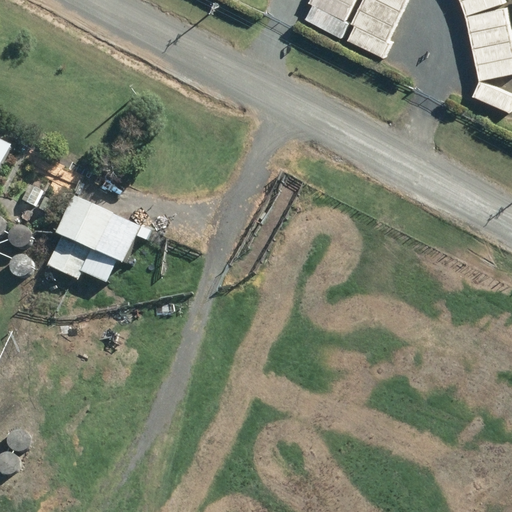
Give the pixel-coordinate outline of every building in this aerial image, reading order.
[(338,0),(315,0),(305,19),(323,28),(338,0)] [(0,174),(13,150),(0,143),(0,174)] [(49,186),(32,178),(20,205),(37,212),(49,186)] [(85,195),(53,267),(87,282),(89,277),(117,289),(130,261),(136,264),(154,225),(85,195)] [(6,276),(28,287),(42,260),(26,252),(35,234),(0,216),(0,250),(1,248),(16,256),(6,276)]
